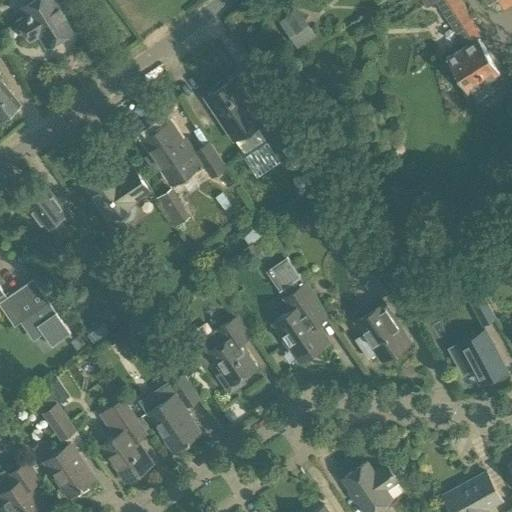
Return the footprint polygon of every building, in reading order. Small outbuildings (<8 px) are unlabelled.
[(26,14),(17,20),(30,40),(39,34),(46,46),(74,29),(61,7),(63,6),(58,0),(31,0),(21,7),(26,14)] [(435,0),(464,45),(477,37),(461,11),(464,9),(458,0),(435,0)] [(511,0),(496,0),(487,5),(487,7),(488,8),(489,10),(490,11),(491,12),(493,13),(495,14),(497,14),(499,14),(500,13),(502,13),(511,6),(511,0)] [(295,6),(279,17),(297,43),(313,32),(306,22),(295,6)] [(464,45),(445,57),(467,91),(488,78),(491,80),(495,77),(495,73),(499,71),(477,37),(464,45)] [(0,72),(0,119),(0,120),(20,103),(11,92),(12,92),(0,77),(3,75),(0,72)] [(234,76),(203,97),(232,140),(255,124),(263,119),(258,111),(234,76)] [(170,119),(140,139),(169,182),(200,161),(210,176),(225,166),(208,141),(194,151),(188,142),(186,144),(170,119)] [(301,157),(291,142),(282,149),(292,164),(301,157)] [(107,161),(80,179),(107,218),(108,217),(114,222),(122,223),(128,221),(133,216),(134,209),(132,201),(133,201),(132,199),(147,189),(132,167),(117,177),(107,161)] [(328,184),(313,163),(303,170),(318,191),(328,184)] [(173,223),(190,211),(170,183),(153,195),(173,223)] [(45,185),(25,201),(45,227),(48,226),(57,237),(55,239),(56,240),(54,242),(62,253),(76,242),(57,218),(66,212),(45,185)] [(99,242),(85,250),(106,282),(119,273),(99,242)] [(285,256),(268,268),(295,307),(272,322),(290,347),(284,351),(293,363),(298,359),(300,361),(328,342),(316,325),(328,317),(285,256)] [(377,257),(361,268),(379,295),(396,284),(377,257)] [(0,287),(0,305),(14,325),(48,301),(32,278),(6,296),(0,287)] [(480,290),(468,297),(482,323),(494,317),(480,290)] [(362,335),(354,340),(366,358),(374,352),(379,360),(411,338),(386,302),(355,324),(362,335)] [(220,341),(208,350),(222,371),(217,374),(229,392),(243,382),(240,377),(256,366),(240,342),(249,336),(236,316),(222,325),(214,331),(220,341)] [(94,344),(111,333),(102,319),(85,330),(94,344)] [(484,329),(459,342),(480,382),(505,369),(484,329)] [(176,392),(147,411),(172,448),(199,430),(184,408),(199,397),(183,372),(169,381),(176,392)] [(122,398),(100,413),(115,434),(100,444),(125,481),(152,463),(136,440),(146,433),(122,398)] [(57,404),(43,412),(61,439),(74,430),(57,404)] [(70,442),(44,460),(68,495),(95,478),(70,442)] [(13,482),(0,490),(0,495),(11,511),(46,511),(49,511),(32,485),(42,478),(28,458),(7,473),(13,482)] [(367,460),(342,477),(366,511),(368,511),(392,496),(386,488),(397,480),(385,462),(374,470),(367,460)] [(486,471),(443,494),(452,511),(480,511),(501,499),(486,471)] [(329,511),(324,503),(311,511),(329,511)]
